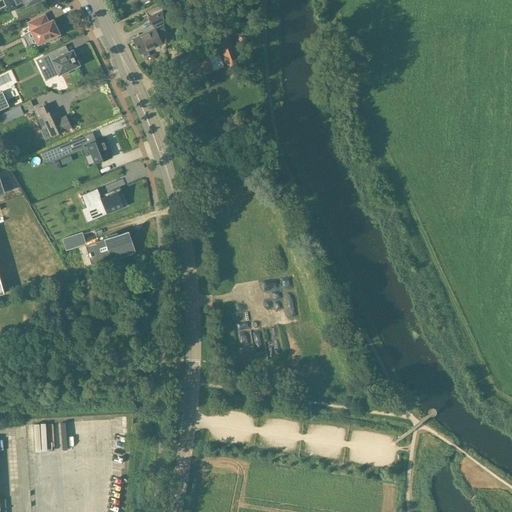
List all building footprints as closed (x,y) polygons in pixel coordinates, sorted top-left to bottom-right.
[(162,11),(149,17),(152,25),(163,21),(162,11)] [(28,23),(38,44),(50,39),(51,42),(58,38),(57,35),(60,34),(53,20),(47,23),(45,19),(46,18),(45,15),(28,23)] [(150,54),(149,51),(162,44),(155,29),(133,39),(141,55),(141,54),(143,58),(144,58),(150,56),(150,54)] [(230,36),(218,40),(225,58),(223,59),(225,63),(226,63),(231,74),(242,70),(230,36)] [(50,69),(55,67),(59,75),(61,74),(62,77),(69,73),(67,71),(79,65),(77,61),(79,60),(75,54),(74,55),(72,51),(61,56),(58,50),(44,56),(50,69)] [(216,55),(208,58),(207,56),(182,65),(188,81),(213,71),(221,68),(216,55)] [(0,92),(0,110),(9,106),(2,92),(0,92)] [(37,97),(30,100),(23,104),(25,110),(33,107),(37,108),(36,109),(40,117),(42,116),(52,137),(66,130),(66,131),(72,128),(66,116),(61,118),(57,109),(54,111),(51,103),(41,107),(37,97)] [(24,115),(20,106),(6,112),(10,121),(24,115)] [(81,138),(66,144),(69,152),(84,146),(81,138)] [(88,145),(97,163),(112,156),(104,138),(88,145)] [(42,153),(45,162),(59,156),(56,148),(42,153)] [(94,216),(108,210),(108,212),(129,203),(121,185),(105,192),(106,195),(103,196),(102,194),(91,198),(88,191),(83,193),(88,206),(90,205),(94,216)] [(133,251),(136,250),(129,231),(120,234),(119,231),(111,234),(112,236),(87,244),(94,263),(107,259),(107,262),(113,260),(112,257),(127,253),(128,255),(134,254),(133,251)] [(71,246),(87,242),(84,234),(69,238),(71,246)]
